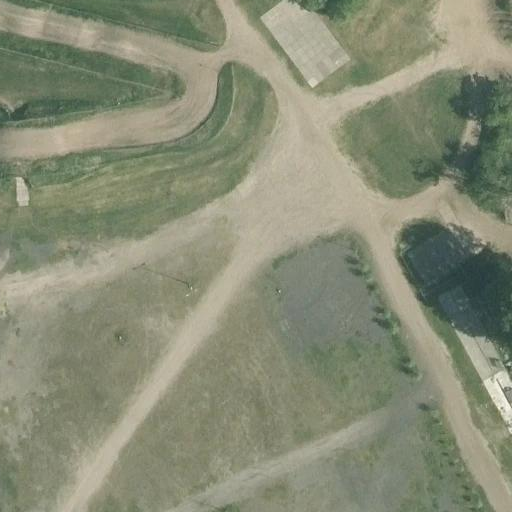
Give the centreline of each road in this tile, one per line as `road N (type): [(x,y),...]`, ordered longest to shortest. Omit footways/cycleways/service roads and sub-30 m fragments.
road 1 (track): [(223,0),(244,47),(288,96),(363,212),(509,511)]
road 2 (track): [(189,511),(445,383)]
